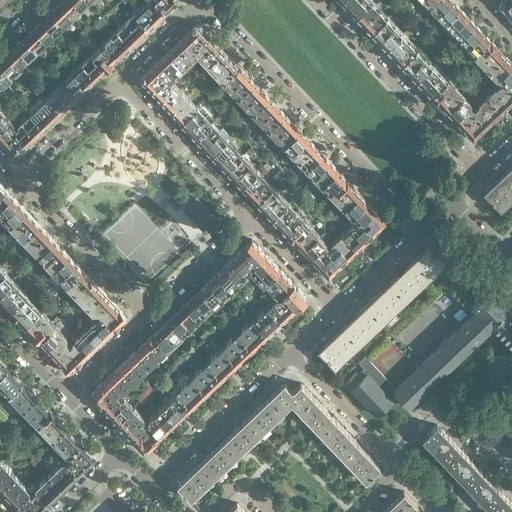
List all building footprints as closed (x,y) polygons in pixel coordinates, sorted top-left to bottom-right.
[(80,9),(71,0),(62,0),(59,4),(73,19),(76,16),(75,14),(80,9)] [(90,2),(88,0),(71,0),(80,9),(85,4),(87,5),(90,2)] [(166,12),(155,0),(151,0),(144,6),(157,20),(166,12)] [(177,1),(176,0),(155,0),(166,12),(177,1)] [(371,1),(370,0),(341,0),(342,0),(342,1),(345,5),(346,4),(351,10),(351,11),(354,15),(355,14),(356,15),(371,1)] [(459,8),(459,7),(459,5),(456,2),(455,2),(452,0),(435,0),(429,6),(445,22),(459,8)] [(511,0),(501,0),(499,3),(499,6),(509,16),(508,18),(511,20),(511,19),(511,0)] [(386,17),(371,1),(356,15),(357,16),(357,17),(360,21),(361,20),(366,26),(366,27),(369,30),(370,30),(371,31),(386,17)] [(73,19),(59,4),(50,12),(62,25),(68,20),(70,22),(73,19)] [(157,20),(144,6),(143,5),(139,9),(141,11),(136,15),(149,29),(150,28),(149,28),(157,20)] [(475,24),(474,23),(474,21),(471,18),(470,18),(464,13),(465,12),(462,8),(460,9),(459,8),(445,22),(460,38),(475,24)] [(62,25),(50,12),(41,20),(55,35),(59,32),(57,30),(62,25)] [(149,29),(136,15),(134,14),(126,22),(140,37),(148,29),(149,29)] [(401,33),(386,17),(371,31),(372,32),(372,33),(375,37),(376,36),(382,42),(381,43),(384,46),(386,46),(386,47),(401,33)] [(55,35),(41,20),(32,29),(45,42),(50,37),(52,39),(55,35)] [(140,37),(126,22),(117,30),(131,45),(140,37)] [(197,45),(208,34),(203,28),(203,26),(201,24),(199,24),(198,23),(177,43),(191,57),(197,51),(196,50),(199,47),(197,45)] [(490,39),(489,38),(489,37),(486,34),(485,34),(480,29),(480,27),(477,24),(476,25),(475,24),(460,38),(475,54),(490,39)] [(45,42),(32,29),(24,37),(38,52),(41,49),(40,47),(45,42)] [(131,45),(117,30),(108,39),(122,53),(131,45)] [(416,49),(401,33),(386,47),(387,48),(387,49),(390,52),(391,52),(397,58),(396,59),(400,62),(401,62),(401,63),(416,49)] [(223,50),(208,34),(197,45),(199,47),(196,50),(197,51),(209,63),(223,50)] [(38,52),(24,37),(15,45),(28,58),(33,53),(35,55),(38,52)] [(122,53),(108,39),(100,47),(114,62),(114,61),(122,53)] [(505,55),(495,45),(496,44),(492,40),(491,41),(490,39),(475,54),(490,69),(505,55)] [(175,72),(191,57),(177,43),(161,58),(175,72)] [(28,58),(15,45),(6,53),(21,68),(24,65),(22,63),(28,58)] [(114,62),(100,47),(91,55),(105,70),(114,62)] [(432,65),(416,49),(401,63),(403,64),(402,65),(405,68),(406,68),(412,74),(412,75),(415,78),(416,78),(417,79),(432,65)] [(239,66),(223,50),(209,63),(224,80),(239,66)] [(21,68),(6,53),(0,59),(0,64),(10,75),(16,70),(17,72),(21,68)] [(105,70),(91,55),(82,63),(96,78),(105,70)] [(511,78),(511,62),(505,55),(490,69),(498,78),(499,77),(504,82),(505,81),(507,84),(511,78)] [(168,79),(175,72),(161,58),(140,78),(141,79),(141,81),(143,83),(145,83),(150,89),(162,78),(164,80),(167,77),(168,79)] [(96,78),(82,63),(73,72),(88,86),(96,78)] [(10,75),(0,64),(0,81),(2,83),(7,78),(9,80),(12,77),(10,75)] [(447,81),(432,65),(417,79),(418,80),(417,81),(420,84),(422,84),(427,90),(427,91),(430,94),(431,94),(432,95),(447,81)] [(254,82),(253,81),(254,80),(250,76),(249,77),(244,71),(244,70),(241,66),(240,67),(239,66),(224,80),(239,96),(254,82)] [(477,78),(480,75),(476,71),(470,77),(474,81),(477,78)] [(88,86),(73,72),(65,80),(79,95),(88,86)] [(165,105),(180,91),(168,79),(167,77),(164,80),(162,78),(150,89),(165,105)] [(471,84),(474,81),(470,77),(464,82),(468,86),(471,84)] [(79,95),(65,80),(56,88),(70,103),(79,95)] [(462,97),(447,81),(432,95),(433,96),(433,97),(437,101),(437,100),(447,111),(462,97)] [(511,101),(511,88),(507,84),(505,81),(504,82),(500,86),(499,86),(488,96),(502,110),(511,101)] [(269,98),(268,97),(269,96),(266,92),(264,93),(259,87),(259,86),(256,82),(255,83),(254,82),(239,96),(254,112),(269,98)] [(70,103),(56,88),(47,97),(61,111),(70,103)] [(195,107),(180,91),(165,105),(181,121),(195,107)] [(486,126),(502,110),(488,96),(477,106),(477,108),(474,111),(473,112),(475,114),(486,126)] [(61,111),(47,97),(39,105),(53,120),(61,111)] [(473,112),(474,111),(469,106),(470,105),(462,97),(447,111),(462,127),(475,114),(473,112)] [(284,114),(283,113),(284,112),(281,108),(279,109),(274,103),(274,102),(271,98),(270,99),(269,98),(254,112),(269,128),(284,114)] [(53,120),(39,105),(30,113),(32,115),(44,128),(53,120)] [(196,107),(195,107),(181,121),(182,122),(181,123),(185,126),(186,126),(191,132),(191,133),(194,136),(195,136),(196,137),(211,122),(196,107)] [(0,131),(9,122),(1,114),(0,114),(0,131)] [(300,130),(299,129),(299,128),(296,124),(295,125),(289,119),(290,118),(286,114),(285,115),(284,114),(269,128),(284,144),(300,130)] [(473,138),(486,126),(475,114),(462,127),(473,138)] [(44,128),(32,115),(26,120),(25,118),(21,121),(22,123),(35,136),(43,129),(44,128)] [(123,126),(114,116),(103,127),(112,136),(123,126)] [(0,139),(4,144),(16,133),(16,129),(9,122),(0,131),(0,139)] [(226,138),(211,122),(196,137),(197,138),(197,139),(200,142),(201,142),(206,148),(206,149),(209,152),(210,152),(211,153),(226,138)] [(35,136),(22,123),(16,129),(16,133),(27,145),(35,136)] [(315,146),(314,145),(314,143),(311,140),(310,140),(304,135),(305,134),(301,130),(300,130),(284,144),(299,160),(315,146)] [(27,145),(16,133),(4,144),(7,147),(15,155),(27,145)] [(242,154),(226,138),(211,153),(212,154),(212,155),(215,158),(216,158),(222,164),(221,165),(224,168),(226,168),(226,169),(242,154)] [(330,162),(329,161),(329,159),(326,156),(325,156),(320,151),(320,150),(317,146),(316,147),(315,146),(299,160),(315,176),(330,162)] [(257,170),(242,154),(226,169),(227,170),(227,171),(230,174),(231,174),(237,180),(236,181),(240,184),(241,184),(242,185),(257,170)] [(345,177),(344,177),(344,175),(341,172),(340,172),(335,167),(335,165),(332,162),(331,162),(330,162),(315,176),(330,192),(345,177)] [(500,207),(511,195),(511,171),(508,168),(484,191),(500,207)] [(272,186),(257,170),(242,185),(243,186),(242,187),(245,190),(246,190),(252,196),(251,197),(255,200),(256,200),(257,201),(272,186)] [(360,193),(350,183),(351,182),(347,178),(346,179),(345,177),(330,192),(345,208),(360,193)] [(0,205),(11,195),(0,182),(0,205)] [(287,202),(272,186),(257,201),(258,202),(257,203),(260,206),(262,206),(267,212),(267,213),(270,216),(271,216),(272,217),(287,202)] [(375,209),(360,193),(345,208),(353,216),(354,215),(359,220),(360,219),(362,222),(375,209)] [(26,210),(11,195),(0,205),(0,212),(11,224),(26,210)] [(213,220),(202,208),(205,205),(197,197),(185,208),(188,212),(187,213),(190,217),(192,216),(204,229),(213,220)] [(302,218),(287,202),(272,217),(273,218),(272,219),(276,222),(277,222),(282,228),(282,229),(285,232),(286,232),(287,233),(302,218)] [(373,233),(386,221),(375,209),(362,222),(373,233)] [(40,225),(26,210),(11,224),(25,239),(40,225)] [(334,218),(337,215),(333,211),(327,217),(331,221),(334,218)] [(328,224),(331,221),(327,217),(321,223),(325,227),(328,224)] [(317,234),(302,218),(287,233),(289,234),(288,235),(292,239),(292,238),(302,249),(317,234)] [(373,233),(362,222),(360,219),(359,220),(355,223),(354,222),(343,233),(357,248),(373,233)] [(54,239),(40,225),(25,239),(39,254),(54,239)] [(357,248),(343,233),(331,244),(332,245),(329,249),(328,250),(330,252),(341,264),(357,248)] [(328,250),(329,249),(324,243),(325,242),(317,234),(302,249),(317,265),(330,252),(328,250)] [(429,274),(454,251),(453,251),(439,235),(438,235),(414,258),(429,274)] [(68,254),(54,239),(39,254),(53,269),(68,254)] [(245,271),(249,267),(265,253),(251,239),(232,257),(245,271)] [(328,276),(341,264),(330,252),(317,265),(328,276)] [(280,268),(265,253),(249,267),(264,283),(266,282),(280,268)] [(82,269),(68,254),(53,269),(68,283),(82,269)] [(230,288),(246,273),(245,271),(232,257),(216,273),(230,288)] [(406,297),(429,274),(414,258),(390,281),(406,297)] [(0,290),(11,280),(0,268),(0,290)] [(294,284),(280,268),(266,282),(270,285),(268,287),(271,290),(272,290),(273,289),(278,294),(283,294),(294,284)] [(97,284),(93,281),(94,280),(94,279),(94,278),(93,278),(93,277),(92,277),(91,277),(91,278),(82,269),(68,283),(82,298),(97,284)] [(140,276),(133,269),(127,275),(134,282),(140,276)] [(214,303),(230,288),(216,273),(200,288),(214,303)] [(25,295),(11,280),(0,290),(0,298),(10,310),(25,295)] [(382,319),(406,297),(390,281),(367,303),(382,319)] [(111,299),(97,284),(82,298),(95,312),(97,312),(98,312),(111,299)] [(307,297),(300,290),(301,288),(298,285),(296,285),(296,286),(294,284),(283,294),(296,307),(307,297)] [(198,318),(214,303),(200,288),(184,303),(198,318)] [(408,404),(492,325),(511,345),(511,352),(507,358),(505,356),(496,356),(488,363),(488,373),(495,380),(505,380),(511,373),(511,366),(511,363),(511,362),(511,360),(511,312),(502,302),(502,301),(500,299),(502,298),(499,294),(497,296),(495,294),(494,294),(488,288),(477,299),(474,296),(465,304),(474,313),(397,387),(375,364),(365,374),(362,370),(357,374),(355,372),(344,382),(352,390),(353,389),(377,414),(389,403),(393,407),(402,398),(408,404)] [(295,308),(296,307),(283,294),(278,294),(278,298),(276,300),(275,299),(274,299),(271,302),(272,303),(269,307),(282,321),(283,319),(285,320),(288,317),(288,315),(290,312),(292,312),(295,310),(295,308)] [(39,310),(25,295),(10,310),(24,324),(39,310)] [(127,316),(111,299),(98,312),(101,315),(102,315),(114,328),(127,316)] [(182,333),(198,318),(184,303),(168,318),(182,333)] [(358,342),(382,319),(367,303),(343,326),(358,342)] [(282,321),(269,307),(265,310),(263,309),(257,315),(258,317),(254,320),(268,334),(268,333),(270,333),(273,331),(273,329),(276,326),(278,326),(281,324),(281,322),(282,321)] [(54,325),(39,310),(24,324),(39,339),(54,325)] [(98,344),(114,328),(102,315),(101,315),(94,323),(93,322),(85,330),(98,344)] [(166,348),(182,333),(168,318),(152,334),(166,348)] [(268,334),(254,320),(253,319),(249,324),(247,322),(241,328),(243,330),(238,334),(252,349),(262,339),(264,340),(267,337),(266,335),(268,334)] [(67,341),(67,339),(54,325),(39,339),(53,354),(66,342),(67,341)] [(334,365),(358,342),(343,326),(319,349),(326,357),(328,359),(328,358),(334,365),(333,365),(334,365)] [(82,359),(98,344),(85,330),(77,338),(70,346),(69,346),(82,359)] [(150,364),(166,348),(152,334),(136,349),(149,363),(150,364)] [(252,349),(238,334),(233,339),(232,337),(226,343),(227,344),(223,349),(237,363),(252,349)] [(82,359),(69,346),(70,346),(66,342),(53,354),(69,371),(82,359)] [(145,367),(149,363),(136,349),(121,363),(136,379),(139,376),(137,374),(141,370),(143,372),(147,369),(145,367)] [(237,363),(223,349),(218,353),(217,351),(210,357),(212,359),(207,363),(221,378),(237,363)] [(0,374),(9,366),(0,356),(0,374)] [(136,379),(121,363),(105,378),(119,392),(123,388),(125,390),(128,387),(127,385),(131,381),(133,383),(136,379)] [(221,378),(207,363),(203,368),(201,366),(195,372),(197,373),(192,378),(206,392),(221,378)] [(23,381),(9,366),(0,374),(0,382),(0,383),(0,382),(0,385),(5,391),(6,389),(10,393),(23,381)] [(116,394),(119,392),(105,378),(101,382),(99,382),(97,384),(97,386),(91,391),(92,392),(92,394),(91,395),(96,400),(96,401),(98,403),(99,403),(103,407),(116,394)] [(206,392),(192,378),(188,382),(186,380),(180,386),(182,388),(177,392),(178,393),(191,407),(192,406),(194,406),(196,404),(196,402),(206,392)] [(38,396),(23,381),(10,393),(14,398),(13,399),(19,406),(21,404),(25,409),(38,396)] [(314,396),(301,382),(293,389),(291,389),(284,382),(270,395),(284,410),(283,409),(291,401),(299,410),(314,396)] [(176,421),(191,407),(178,393),(173,397),(172,395),(168,398),(170,400),(166,404),(164,402),(161,405),(176,421)] [(117,422),(133,407),(130,404),(128,405),(124,401),(126,399),(124,397),(121,397),(120,399),(116,394),(103,407),(117,422)] [(261,432),(284,410),(270,395),(247,417),(261,432)] [(53,411),(49,407),(49,408),(42,401),(38,396),(25,409),(29,413),(27,414),(34,421),(35,419),(39,424),(53,411)] [(336,419),(314,396),(299,410),(321,433),(336,419)] [(176,421),(161,405),(157,409),(159,411),(155,415),(153,413),(150,416),(152,418),(147,422),(161,436),(176,421)] [(145,424),(141,420),(142,419),(142,416),(140,414),(138,416),(134,412),(136,410),(133,407),(117,422),(132,437),(145,425),(145,424)] [(67,427),(56,415),(53,411),(39,424),(43,428),(42,430),(48,436),(50,435),(54,439),(67,427)] [(237,454),(261,432),(247,417),(224,439),(237,454)] [(358,443),(336,419),(321,433),(343,456),(358,443)] [(161,436),(147,422),(145,424),(145,425),(132,437),(135,441),(135,442),(137,445),(139,444),(143,449),(144,449),(146,449),(147,449),(152,444),(154,444),(156,442),(156,441),(161,436)] [(434,450),(448,436),(437,424),(422,438),(434,450)] [(81,442),(67,427),(54,439),(58,443),(56,445),(61,450),(64,450),(68,454),(69,453),(81,442)] [(470,459),(448,436),(434,450),(456,473),(470,459)] [(214,476),(237,454),(224,439),(201,461),(214,476)] [(77,474),(95,457),(81,442),(69,453),(72,456),(67,461),(66,461),(64,461),(77,474)] [(380,466),(358,443),(343,456),(366,480),(380,466)] [(506,511),(511,507),(511,503),(497,487),(491,481),(470,459),(456,473),(476,494),(492,511),(506,511)] [(14,476),(10,472),(12,471),(6,464),(4,466),(0,461),(0,487),(1,489),(14,476)] [(63,488),(77,474),(64,461),(60,465),(59,463),(52,469),(54,471),(50,474),(63,488)] [(191,498),(214,476),(201,461),(177,484),(191,498)] [(48,501),(63,488),(50,474),(46,478),(45,477),(38,483),(40,484),(36,488),(48,501)] [(29,492),(25,487),(25,484),(20,479),(18,481),(14,476),(1,489),(16,504),(28,492),(29,492)] [(23,511),(36,511),(48,501),(36,488),(36,490),(31,495),(28,492),(16,504),(23,511)] [(410,511),(418,505),(404,491),(381,511),(410,511)] [(245,511),(236,502),(225,511),(245,511)]
